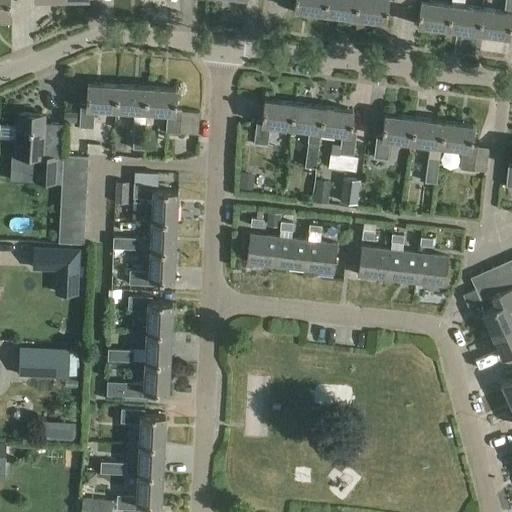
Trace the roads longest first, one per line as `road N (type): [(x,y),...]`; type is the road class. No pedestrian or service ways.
road 1 (residential): [(491,511),(444,337),(428,327),(341,317)]
road 2 (residential): [(503,83),(224,47)]
road 3 (residential): [(224,47),(101,33),(0,76)]
road 4 (residential): [(212,301),(202,511)]
road 5 (residential): [(99,243),(102,178),(115,165),(216,167)]
road 6 (residential): [(511,223),(486,221),(503,83)]
road 7 (residential): [(216,167),(212,301)]
road 8 (residential): [(341,317),(212,301)]
road 9 (residential): [(224,47),(216,167)]
